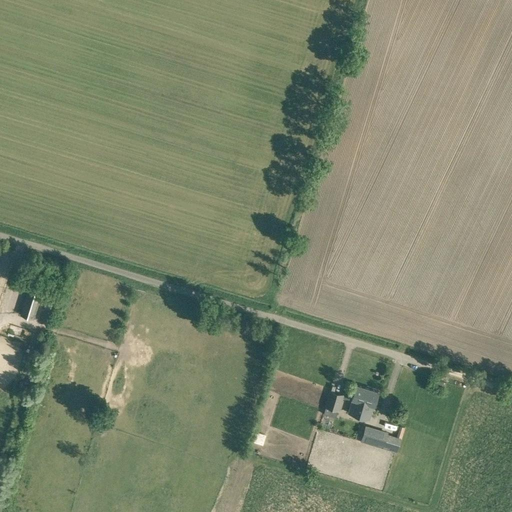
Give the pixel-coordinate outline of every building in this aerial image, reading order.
[(34,319),(41,295),(42,291),(28,287),(19,314),(34,319)] [(50,324),(58,297),(49,294),(40,321),(50,324)] [(354,398),(350,411),(369,417),(373,404),(374,404),(377,395),(355,388),(352,397),(354,398)] [(338,410),(342,395),(330,392),(326,407),(338,410)] [(395,451),(399,437),(388,433),(388,432),(365,425),(360,440),(384,447),(395,451)]
